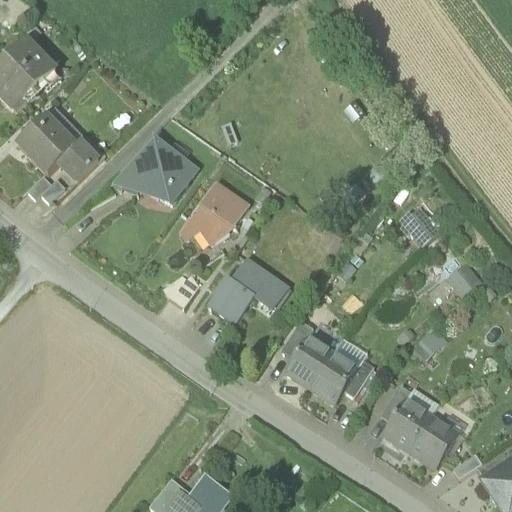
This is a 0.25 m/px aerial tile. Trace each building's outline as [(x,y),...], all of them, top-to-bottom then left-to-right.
[(56,78),(25,46),(0,70),(0,101),(15,117),(56,78)] [(80,144),(52,116),(16,151),(47,183),(59,172),(78,191),(105,165),(85,145),(80,149),(77,146),(80,144)] [(173,214),(198,179),(157,150),(145,163),(149,167),(145,171),(142,171),(140,172),(138,173),(137,174),(118,194),(138,201),(146,195),(173,214)] [(51,191),(43,183),(27,198),(35,207),(40,202),(51,191)] [(64,194),(56,186),(51,191),(40,202),(48,210),(64,194)] [(234,237),(249,215),(217,193),(182,242),(187,248),(201,238),(212,254),(230,241),(227,238),(231,235),(234,237)] [(402,224),(420,252),(440,239),(422,211),(402,224)] [(467,266),(446,282),(461,303),(482,287),(467,266)] [(290,298),(247,269),(231,292),(227,289),(208,315),(235,335),(257,304),(276,318),(290,298)] [(168,305),(184,316),(200,294),(192,283),(187,287),(182,283),(163,297),(168,305)] [(294,367),(307,347),(314,337),(302,330),(282,360),(294,367)] [(286,379),(311,395),(332,363),(307,347),(294,367),(286,379)] [(432,352),(423,363),(433,372),(443,362),(432,352)] [(357,379),(332,363),(311,395),(337,412),(344,400),(358,379),(357,379)] [(358,379),(344,400),(355,407),(374,376),(363,369),(357,379),(358,379)] [(391,430),(404,410),(411,400),(400,393),(381,423),(391,430)] [(409,458),(429,426),(404,410),(391,430),(383,442),(409,458)] [(460,443),(431,424),(429,426),(409,458),(437,477),(460,443)] [(482,471),(476,461),(452,477),(459,487),(482,471)] [(511,511),(511,466),(482,486),(492,501),(491,504),(495,510),(498,511),(511,511)] [(228,511),(234,505),(206,483),(188,505),(181,499),(170,511),(228,511)] [(170,511),(181,499),(183,496),(172,487),(152,511),(170,511)]
